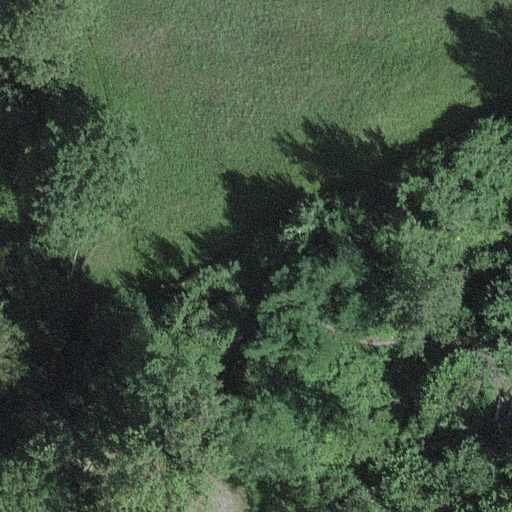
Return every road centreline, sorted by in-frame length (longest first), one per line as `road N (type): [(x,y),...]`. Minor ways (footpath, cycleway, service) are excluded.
road 1 (track): [(164,368),(122,277),(53,79),(48,0)]
road 2 (track): [(0,476),(54,461),(106,387),(164,368),(193,404)]
